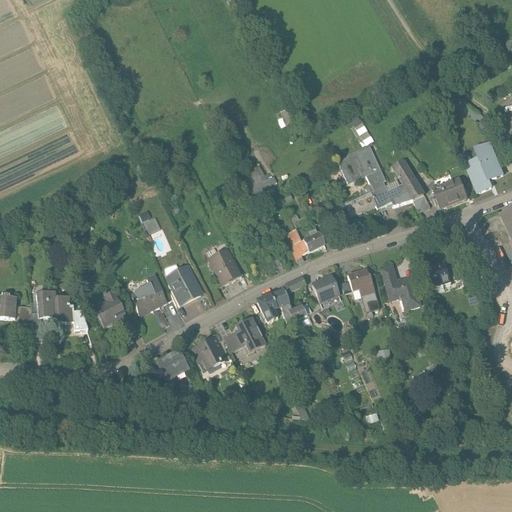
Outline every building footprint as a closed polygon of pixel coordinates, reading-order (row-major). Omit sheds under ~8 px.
[(279,117),(285,128),(297,121),(291,111),(279,117)] [(354,130),(366,148),(373,144),(361,125),(354,130)] [(478,160),(465,166),(477,195),(491,190),(488,183),(503,177),(489,145),(474,151),(478,160)] [(413,202),(408,194),(409,194),(408,193),(404,188),(400,190),(387,196),(384,189),(383,186),(385,185),(369,150),(337,164),(342,175),(347,185),(358,180),(364,177),(369,187),(370,187),(373,194),(354,202),(356,205),(348,209),(352,220),(361,216),(361,214),(374,208),(376,212),(380,210),(379,208),(385,205),(390,203),(393,208),(413,202)] [(403,162),(392,169),(398,177),(403,186),(404,188),(408,193),(409,194),(408,194),(413,202),(423,196),(403,162)] [(252,171),(253,172),(260,185),(269,181),(267,176),(264,178),(258,168),(252,171)] [(253,172),(242,178),(250,193),(254,199),(264,194),(263,191),(260,185),(253,172)] [(144,176),(138,179),(142,187),(148,183),(144,176)] [(269,181),(260,185),(263,191),(276,186),(273,179),(269,181)] [(459,181),(433,191),(440,210),(466,200),(459,181)] [(130,183),(124,187),(127,192),(132,188),(130,183)] [(396,184),(384,189),(387,196),(400,190),(396,184)] [(423,196),(413,202),(419,214),(430,208),(424,196),(423,196)] [(511,210),(500,216),(511,241),(511,251),(506,254),(511,265),(511,210)] [(150,241),(160,236),(155,226),(145,231),(150,241)] [(298,265),(303,263),(301,258),(324,246),(318,235),(316,230),(307,235),(309,240),(300,244),(295,233),(287,237),(295,252),(292,254),(298,265)] [(477,253),(467,256),(470,269),(482,265),(477,253)] [(226,254),(209,263),(222,288),(239,279),(226,254)] [(278,257),(272,260),(276,269),(282,266),(278,257)] [(458,258),(442,262),(445,277),(462,273),(458,258)] [(408,261),(400,264),(408,291),(421,287),(425,299),(435,296),(427,270),(413,275),(408,261)] [(371,286),(372,292),(378,291),(382,306),(394,303),(384,267),(367,271),(368,277),(371,286)] [(187,271),(167,282),(174,295),(180,307),(200,296),(187,271)] [(348,271),(331,278),(338,293),(355,286),(348,271)] [(301,289),(319,281),(316,274),(298,283),(299,285),(301,289)] [(371,286),(368,277),(360,279),(363,288),(371,286)] [(165,304),(153,281),(146,285),(149,292),(130,301),(139,318),(150,312),(151,313),(159,309),(158,308),(165,304)] [(287,290),(293,303),(297,301),(304,316),(320,308),(316,299),(307,303),(301,289),(299,285),(287,290)] [(287,290),(277,295),(286,314),(294,310),(291,304),(293,303),(287,290)] [(100,328),(103,333),(110,329),(111,331),(116,328),(115,327),(125,322),(112,297),(104,301),(104,300),(102,301),(103,302),(105,307),(93,314),(101,328),(100,328)] [(54,299),(35,301),(37,325),(45,325),(46,326),(49,325),(49,324),(50,324),(56,324),(54,306),(54,299)] [(0,325),(14,326),(15,304),(8,304),(8,302),(0,301),(0,325)] [(60,305),(54,306),(56,324),(50,324),(51,331),(72,329),(73,338),(86,337),(80,319),(72,319),(72,312),(68,312),(68,304),(60,304),(60,305)] [(270,312),(255,319),(258,324),(264,336),(268,344),(282,336),(270,312)] [(134,324),(122,330),(128,342),(141,336),(134,324)] [(258,324),(246,330),(252,342),(264,336),(258,324)] [(215,338),(191,351),(198,365),(201,363),(206,373),(228,362),(215,338)] [(308,343),(301,347),(304,354),(311,350),(308,343)] [(381,362),(392,361),(390,350),(379,352),(381,362)] [(177,352),(153,365),(164,386),(188,373),(177,352)] [(366,417),(369,424),(380,421),(377,414),(366,417)]
